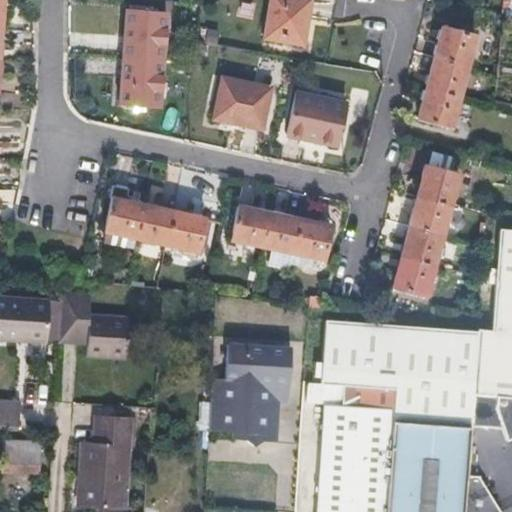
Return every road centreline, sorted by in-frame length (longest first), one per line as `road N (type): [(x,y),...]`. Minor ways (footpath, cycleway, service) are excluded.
road 1 (residential): [(48,125),(365,197)]
road 2 (residential): [(342,5),(399,21),(365,197)]
road 3 (residential): [(52,0),(48,125)]
